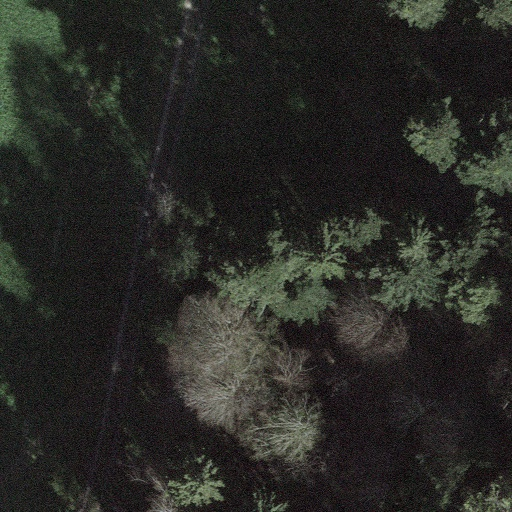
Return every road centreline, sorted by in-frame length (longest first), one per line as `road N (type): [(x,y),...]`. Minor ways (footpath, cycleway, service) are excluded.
road 1 (track): [(209,0),(88,511)]
road 2 (track): [(139,313),(0,492)]
